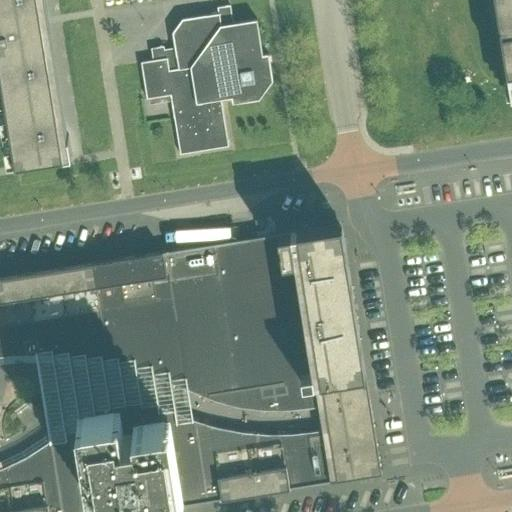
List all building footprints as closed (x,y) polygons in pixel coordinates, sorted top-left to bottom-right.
[(69,134),(67,134),(45,0),(0,0),(0,61),(16,162),(72,153),(69,134)] [(510,98),(511,97),(511,0),(494,0),(499,31),(510,98)] [(234,22),(231,4),(218,6),(219,12),(184,18),(183,17),(173,31),(174,31),(178,58),(168,60),(168,57),(141,61),(147,97),(171,94),(180,153),(228,145),(221,98),(231,96),(232,102),(258,98),(259,98),(273,79),(272,78),(270,64),(269,56),(269,53),(263,54),(257,18),(234,22)] [(382,473),(342,223),(314,227),(278,233),(283,260),(295,258),(318,407),(322,428),(330,481),(362,476),(382,473)] [(0,356),(12,355),(36,354),(61,356),(86,359),(109,363),(136,370),(161,379),(214,399),(239,406),(264,409),(288,410),(311,407),(311,408),(318,407),(295,258),(283,260),(278,233),(258,236),(258,237),(239,240),(239,239),(226,241),(226,242),(190,248),(190,247),(156,252),(156,253),(119,259),(119,258),(97,262),(97,261),(92,261),(92,262),(64,267),(64,266),(59,267),(59,268),(31,272),(30,271),(26,272),(26,273),(0,277),(0,356)] [(0,511),(135,511),(138,511),(138,510),(177,504),(182,503),(182,505),(219,499),(219,500),(224,499),(224,498),(252,494),(253,495),(257,494),(257,493),(285,488),(286,489),(290,489),(290,487),(330,481),(322,428),(314,430),(292,433),(268,433),(243,431),(218,427),(193,419),(160,405),(144,401),(128,400),(113,402),(98,406),(83,413),(69,424),(48,442),(26,457),(3,467),(0,468),(0,511)]
